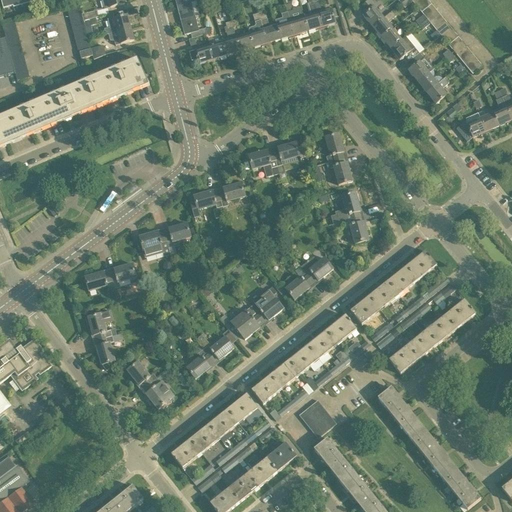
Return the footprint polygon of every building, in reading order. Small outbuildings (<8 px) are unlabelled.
[(37,0),(0,0),(3,9),(13,6),(13,8),(34,2),(33,1),(37,0)] [(123,0),(106,0),(102,1),(104,10),(125,5),(123,0)] [(310,17),(304,18),(308,33),(322,28),(315,5),(313,0),(307,0),(308,4),(306,5),(310,17)] [(313,0),(315,5),(322,28),(336,24),(334,19),(337,17),(335,9),(322,13),(319,4),(320,3),(319,0),(313,0)] [(406,0),(401,5),(404,9),(412,3),(409,0),(406,0)] [(427,0),(417,0),(413,4),(417,9),(427,0)] [(431,5),(427,0),(417,9),(421,13),(431,5)] [(192,3),(192,4),(177,7),(181,22),(195,18),(193,8),(196,7),(202,5),(200,1),(195,3),(192,3)] [(372,28),(383,19),(369,1),(362,7),(367,14),(363,17),(372,28)] [(73,4),(69,5),(66,6),(67,12),(80,9),(78,3),(73,4)] [(214,14),(221,12),(219,5),(212,7),(214,14)] [(431,5),(421,13),(425,18),(435,9),(431,5)] [(80,9),(67,12),(69,18),(82,15),(80,9)] [(439,14),(435,9),(425,18),(429,22),(439,14)] [(97,11),(82,15),(83,20),(83,22),(95,19),(98,18),(97,11)] [(263,12),(258,14),(267,45),(281,41),(277,27),(270,29),(267,19),(266,19),(266,20),(263,12)] [(392,12),(383,19),(372,28),(381,39),(392,30),(387,24),(396,17),(392,12)] [(267,45),(258,14),(253,16),(255,25),(254,27),(249,29),(248,31),(249,35),(253,49),(267,45)] [(439,14),(429,22),(432,27),(443,19),(439,14)] [(82,15),(69,18),(70,24),(83,20),(82,15)] [(108,35),(131,29),(128,16),(114,20),(116,28),(110,29),(106,30),(108,35)] [(195,18),(181,22),(184,36),(191,34),(192,39),(194,39),(205,35),(205,29),(199,31),(195,18)] [(304,18),(290,23),(295,37),(308,33),(304,18)] [(419,27),(425,22),(422,18),(416,23),(419,27)] [(95,19),(83,22),(85,26),(85,28),(97,25),(95,19)] [(443,19),(432,27),(436,32),(447,23),(443,19)] [(3,29),(16,26),(14,20),(1,23),(3,29)] [(83,22),(83,20),(70,24),(72,30),(85,26),(83,22)] [(233,29),(231,22),(225,24),(226,28),(224,28),(225,34),(226,34),(228,40),(223,41),(223,43),(222,43),(226,57),(240,53),(236,39),(233,29)] [(429,27),(425,22),(419,27),(423,32),(429,27)] [(290,23),(277,27),(281,41),(295,37),(290,23)] [(450,28),(447,23),(436,32),(440,36),(450,28)] [(16,26),(3,29),(5,35),(17,32),(16,26)] [(85,28),(85,26),(72,30),(73,35),(86,32),(85,28)] [(454,33),(450,28),(440,36),(444,41),(454,33)] [(134,41),(131,29),(108,35),(110,42),(114,41),(115,46),(134,41)] [(392,30),(381,39),(390,50),(401,41),(392,30)] [(17,32),(5,35),(6,40),(6,41),(19,37),(17,32)] [(88,38),(86,32),(73,35),(75,41),(88,38)] [(458,37),(454,33),(444,41),(448,46),(458,37)] [(249,35),(236,39),(240,53),(253,49),(249,35)] [(20,43),(19,37),(6,41),(8,46),(20,43)] [(458,37),(448,46),(452,50),(462,42),(458,37)] [(89,44),(88,38),(75,41),(76,47),(89,44)] [(405,38),(401,41),(390,50),(399,61),(405,57),(409,62),(419,54),(414,49),(405,38)] [(0,78),(15,74),(14,70),(13,64),(11,58),(9,52),(8,46),(6,41),(6,40),(0,41),(0,78)] [(462,42),(452,50),(456,55),(466,47),(462,42)] [(20,43),(8,46),(9,52),(22,49),(20,43)] [(226,57),(222,43),(209,47),(213,61),(226,57)] [(91,50),(89,44),(76,47),(78,53),(79,53),(91,50)] [(91,50),(93,57),(94,61),(106,56),(105,54),(103,46),(91,50)] [(213,61),(209,47),(189,53),(192,62),(198,60),(199,65),(213,61)] [(469,51),(466,47),(456,55),(459,59),(469,51)] [(22,49),(9,52),(11,58),(23,55),(22,49)] [(91,50),(79,53),(81,60),(93,57),(91,50)] [(447,60),(452,55),(449,51),(443,56),(447,60)] [(473,56),(469,51),(459,59),(463,64),(473,56)] [(419,54),(409,62),(413,68),(408,72),(418,83),(429,74),(434,70),(425,58),(423,60),(419,54)] [(23,55),(11,58),(13,64),(25,61),(23,55)] [(452,55),(447,60),(450,65),(456,60),(452,55)] [(473,56),(463,64),(468,69),(477,61),(473,56)] [(137,60),(104,74),(115,99),(148,85),(137,60)] [(26,66),(25,61),(13,64),(14,70),(26,66)] [(477,61),(468,69),(473,75),(482,67),(477,61)] [(26,66),(14,70),(15,74),(15,75),(16,75),(28,72),(26,66)] [(456,72),(460,76),(465,71),(461,67),(456,72)] [(29,78),(28,72),(16,75),(17,82),(29,78)] [(115,99),(104,74),(71,88),(82,113),(115,99)] [(439,86),(429,74),(418,83),(428,96),(439,86)] [(447,80),(439,86),(428,96),(436,105),(447,96),(442,90),(450,83),(447,80)] [(82,113),(71,88),(39,102),(49,127),(82,113)] [(507,96),(504,90),(499,92),(502,99),(507,96)] [(502,99),(499,92),(494,94),(497,101),(502,99)] [(511,104),(508,96),(507,96),(502,99),(511,121),(511,104)] [(499,111),(493,114),(499,127),(511,121),(502,99),(497,101),(495,102),(499,111)] [(473,103),(476,111),(481,108),(478,101),(473,103)] [(49,127),(39,102),(6,116),(16,140),(49,127)] [(462,111),(457,105),(452,108),(457,114),(462,111)] [(488,116),(480,120),(486,133),(499,127),(493,114),(492,113),(487,115),(488,116)] [(0,147),(16,140),(6,116),(0,118),(0,147)] [(486,133),(480,120),(468,125),(467,123),(462,125),(456,130),(467,143),(471,139),(473,139),(486,133)] [(328,164),(347,158),(345,152),(344,153),(339,135),(325,139),(330,156),(326,157),(328,164)] [(271,149),(279,175),(281,185),(286,184),(283,174),(285,173),(284,170),(302,165),(296,144),(278,149),(278,147),(271,149)] [(279,175),(271,149),(266,151),(266,152),(248,157),(252,171),(263,168),(266,178),(273,177),(279,175)] [(348,164),(347,158),(328,164),(329,170),(333,169),(338,186),(352,182),(347,165),(348,164)] [(223,188),(217,190),(223,209),(229,207),(228,203),(245,198),(241,184),(224,189),(223,188)] [(223,209),(217,190),(211,191),(212,193),(194,198),(195,201),(190,203),(194,217),(200,215),(199,211),(215,207),(216,210),(213,211),(216,220),(219,219),(221,226),(227,225),(225,217),(223,209)] [(344,223),(363,218),(362,212),(361,212),(356,194),(342,198),(346,215),(342,217),(344,223)] [(48,209),(54,218),(57,216),(50,207),(48,209)] [(365,223),(363,218),(344,223),(346,229),(350,228),(355,246),(369,242),(364,224),(365,223)] [(163,230),(170,256),(176,254),(175,248),(180,246),(178,242),(191,238),(187,225),(169,230),(169,228),(163,230)] [(170,256),(163,230),(157,232),(157,233),(139,238),(145,258),(163,253),(164,258),(169,256),(169,257),(170,256)] [(281,233),(280,242),(289,242),(289,233),(281,233)] [(426,253),(407,268),(418,282),(437,267),(426,253)] [(302,271),(315,287),(320,283),(319,282),(333,270),(324,259),(318,264),(314,258),(300,269),(302,271)] [(114,269),(108,271),(114,290),(120,288),(119,284),(136,279),(133,265),(115,270),(114,269)] [(418,282),(407,268),(388,283),(399,297),(418,282)] [(114,290),(108,271),(102,272),(103,273),(85,278),(89,292),(107,287),(108,291),(114,290)] [(302,271),(297,275),(300,279),(286,290),(295,301),(309,290),(310,291),(315,287),(302,271)] [(445,278),(426,293),(431,298),(450,283),(445,278)] [(399,297),(388,283),(369,298),(381,312),(399,297)] [(437,306),(456,291),(452,286),(433,301),(437,306)] [(268,291),(261,297),(263,300),(256,305),(255,304),(251,308),(265,327),(270,323),(269,322),(284,310),(273,297),(276,294),(272,288),(268,291)] [(381,312),(369,298),(350,313),(362,327),(381,312)] [(408,308),(412,313),(426,302),(422,298),(408,308)] [(446,317),(457,331),(476,315),(465,302),(446,317)] [(428,305),(414,316),(418,320),(432,309),(428,305)] [(251,308),(238,318),(247,328),(254,323),(260,329),(260,330),(265,327),(251,308)] [(412,313),(408,308),(395,319),(398,324),(412,313)] [(93,343),(113,337),(117,336),(115,329),(106,332),(104,324),(113,322),(110,312),(87,319),(93,337),(92,337),(93,343)] [(418,320),(414,316),(400,327),(404,331),(418,320)] [(231,324),(226,317),(220,321),(227,329),(235,339),(240,335),(245,341),(260,329),(254,323),(247,328),(238,318),(231,324)] [(346,317),(327,332),(338,346),(357,331),(346,317)] [(457,331),(446,317),(427,332),(438,346),(457,331)] [(385,325),(389,331),(393,328),(389,322),(385,325)] [(375,343),(389,332),(385,327),(371,339),(375,343)] [(235,339),(227,329),(226,329),(227,331),(222,335),(225,338),(212,348),(202,336),(195,341),(200,347),(216,366),(220,362),(234,350),(231,346),(236,341),(235,339)] [(411,331),(406,335),(411,341),(416,337),(411,331)] [(338,346),(327,332),(308,347),(319,361),(338,346)] [(438,346),(427,332),(408,347),(419,361),(438,346)] [(394,339),(390,335),(376,346),(380,350),(394,339)] [(113,337),(93,343),(95,349),(96,348),(101,366),(106,372),(115,365),(114,363),(115,362),(110,345),(114,343),(113,337)] [(0,347),(0,414),(8,409),(0,397),(0,384),(9,377),(21,393),(37,381),(34,377),(37,375),(39,376),(51,367),(43,357),(41,358),(39,355),(43,352),(34,340),(20,350),(19,348),(15,351),(8,341),(0,347)] [(352,354),(356,359),(370,347),(366,343),(352,354)] [(200,347),(194,352),(196,354),(189,359),(193,364),(186,369),(196,381),(210,370),(211,370),(216,366),(200,347)] [(319,361),(308,347),(289,362),(300,376),(319,361)] [(352,354),(348,348),(347,347),(341,351),(344,355),(351,363),(356,359),(352,354)] [(419,361),(408,347),(389,362),(400,376),(419,361)] [(364,356),(372,365),(377,361),(369,352),(364,356)] [(328,373),(332,377),(346,366),(351,363),(344,355),(340,359),(342,362),(328,373)] [(300,376),(289,362),(271,377),(281,391),(300,376)] [(141,392),(157,380),(153,375),(150,377),(138,363),(127,372),(139,387),(138,387),(141,392)] [(169,370),(157,380),(141,392),(145,397),(146,396),(158,411),(173,398),(163,385),(173,376),(169,370)] [(332,377),(328,373),(315,384),(318,388),(332,377)] [(176,378),(180,383),(183,388),(188,384),(180,375),(176,378)] [(281,391),(271,377),(252,392),(263,406),(281,391)] [(302,388),(305,391),(309,396),(313,392),(307,384),(302,388)] [(408,437),(421,426),(392,389),(378,400),(408,437)] [(309,396),(305,391),(291,403),(295,407),(309,396)] [(247,396),(228,411),(239,425),(258,410),(247,396)] [(318,402),(308,409),(312,414),(321,406),(318,402)] [(295,407),(291,403),(277,414),(281,419),(295,407)] [(321,406),(312,414),(316,418),(325,411),(321,406)] [(312,414),(308,409),(299,417),(303,421),(312,414)] [(228,411),(209,426),(220,440),(239,425),(228,411)] [(329,416),(325,411),(316,418),(320,423),(329,416)] [(312,414),(303,421),(306,426),(316,418),(312,414)] [(329,416),(320,423),(323,428),(333,420),(329,416)] [(320,423),(316,418),(306,426),(310,430),(320,423)] [(336,425),(333,420),(323,428),(327,433),(336,425)] [(253,433),(257,438),(271,426),(267,422),(253,433)] [(320,423),(310,430),(314,435),(323,428),(320,423)] [(220,440),(209,426),(190,441),(201,455),(220,440)] [(421,426),(408,437),(437,474),(451,463),(421,426)] [(327,433),(323,428),(314,435),(318,440),(327,433)] [(262,445),(276,433),(273,429),(259,440),(262,445)] [(15,442),(18,446),(30,437),(27,433),(15,442)] [(344,488),(357,477),(328,440),(314,451),(344,488)] [(201,455),(190,441),(171,456),(182,470),(201,455)] [(243,441),(230,452),(233,456),(247,445),(243,441)] [(286,445),(267,460),(278,474),(297,459),(286,445)] [(249,448),(235,459),(239,464),(253,453),(249,448)] [(233,456),(230,452),(216,463),(219,468),(233,456)] [(0,463),(0,511),(22,511),(32,505),(21,489),(29,483),(16,466),(15,467),(8,458),(0,463)] [(239,464),(235,459),(221,470),(225,475),(239,464)] [(267,460),(248,475),(259,489),(278,474),(267,460)] [(481,500),(451,463),(437,474),(467,511),(481,500)] [(192,481),(196,486),(215,471),(210,466),(192,481)] [(217,474),(198,489),(202,494),(221,479),(217,474)] [(259,489),(248,475),(229,490),(240,504),(259,489)] [(385,511),(357,477),(344,488),(362,511),(385,511)] [(511,481),(502,490),(511,503),(511,481)] [(133,487),(101,511),(129,511),(144,501),(133,487)] [(230,511),(240,504),(229,490),(210,505),(215,511),(230,511)]
